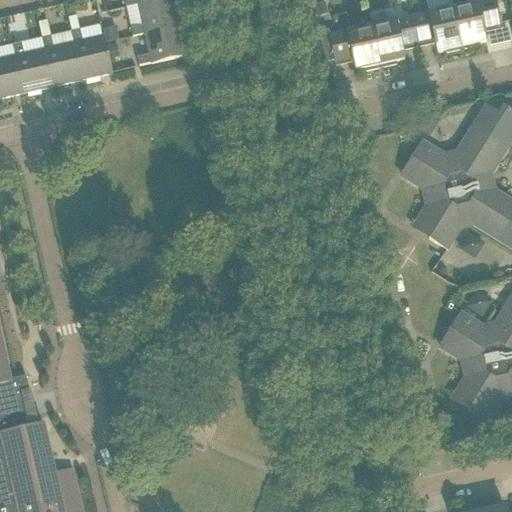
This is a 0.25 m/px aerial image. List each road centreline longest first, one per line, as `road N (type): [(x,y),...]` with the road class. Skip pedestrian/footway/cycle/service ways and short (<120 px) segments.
road 1 (residential): [(118,511),(24,135)]
road 2 (residential): [(361,504),(279,130)]
road 3 (residential): [(268,78),(24,135)]
road 4 (residential): [(279,130),(511,76)]
road 5 (residential): [(361,504),(511,468)]
